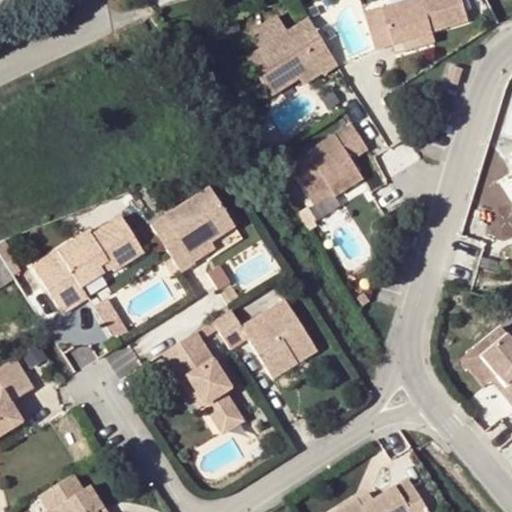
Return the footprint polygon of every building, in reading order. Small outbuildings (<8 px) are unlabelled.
[(369,48),(387,41),(425,31),(461,20),(456,0),(398,0),(359,12),(369,48)] [(332,67),(301,16),(240,54),(264,93),(293,76),(312,63),(317,71),(320,75),(332,67)] [(425,31),(387,41),(389,54),(428,42),(425,31)] [(298,84),(317,71),(312,63),(293,76),(298,84)] [(451,63),(446,76),(455,81),(460,66),(451,63)] [(362,150),(346,124),(284,165),(306,197),(324,186),(330,195),(358,178),(347,161),(362,150)] [(160,245),(180,276),(193,268),(190,262),(212,248),(235,232),(209,193),(164,222),(151,231),(160,245)] [(67,269),(42,284),(65,318),(90,303),(83,291),(113,272),(115,276),(143,256),(120,220),(91,240),(88,236),(59,256),(67,269)] [(190,262),(193,268),(215,254),(212,248),(190,262)] [(34,271),(42,284),(67,269),(59,256),(34,271)] [(230,287),(219,268),(207,276),(217,294),(230,287)] [(225,309),(207,321),(226,351),(244,341),(267,377),(315,348),(281,297),(236,326),(225,309)] [(125,334),(106,302),(94,308),(113,340),(125,334)] [(494,380),(502,389),(511,383),(511,345),(498,329),(482,343),(488,351),(477,361),(494,380)] [(191,331),(158,353),(166,367),(171,363),(198,404),(217,436),(239,422),(221,394),(228,389),(191,331)] [(481,390),(489,383),(494,380),(477,361),(488,351),(482,343),(458,363),(481,390)] [(11,356),(0,363),(0,437),(22,423),(11,406),(7,400),(12,396),(10,392),(26,381),(11,356)] [(171,363),(166,367),(192,408),(198,404),(171,363)] [(489,383),(497,393),(502,389),(494,380),(489,383)] [(33,392),(26,381),(10,392),(12,396),(7,400),(11,406),(33,392)] [(511,383),(497,393),(511,409),(511,383)] [(77,488),(66,472),(33,493),(43,509),(38,511),(91,511),(90,509),(97,505),(83,483),(77,488)] [(428,511),(407,481),(361,511),(355,503),(341,511),(428,511)]
